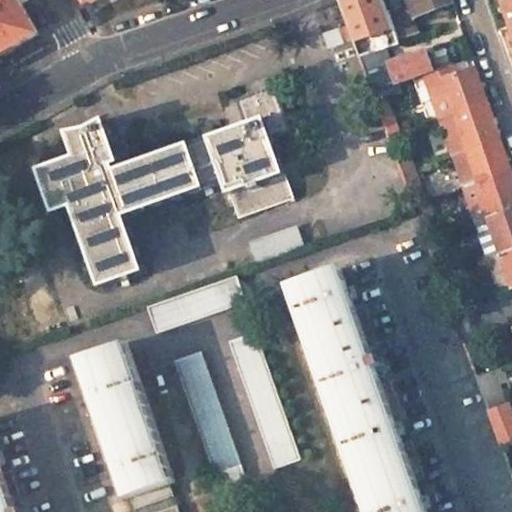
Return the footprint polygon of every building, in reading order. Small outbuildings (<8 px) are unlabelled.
[(387,0),(351,0),(341,4),(351,32),(353,34),(358,49),(399,35),(391,11),(387,0)] [(415,0),(420,14),(455,3),(454,0),(415,0)] [(511,0),(502,0),(511,26),(511,25),(511,0)] [(403,7),(391,11),(399,35),(401,39),(421,32),(403,7)] [(362,58),(378,104),(388,101),(398,98),(393,83),(435,69),(430,53),(388,67),(383,51),(362,58)] [(455,113),(489,101),(478,70),(445,82),(446,84),(453,106),(455,113)] [(415,82),(420,105),(433,103),(428,80),(415,82)] [(453,106),(446,84),(433,88),(440,111),(453,106)] [(279,138),(297,132),(283,89),(244,102),(252,126),(124,172),(122,167),(127,165),(111,122),(91,135),(70,135),(80,162),(43,175),(58,216),(76,210),(105,289),(150,272),(132,221),(234,185),(245,218),(301,199),(279,138)] [(378,104),(389,132),(398,129),(388,101),(378,104)] [(496,120),(489,101),(455,113),(468,151),(502,139),(496,120)] [(454,155),(468,151),(455,113),(442,118),(454,155)] [(396,134),(390,136),(403,173),(410,170),(396,134)] [(502,139),(468,151),(454,155),(466,190),(480,185),(511,173),(511,166),(508,155),(502,139)] [(419,187),(413,169),(410,170),(403,173),(410,191),(419,187)] [(511,173),(480,185),(491,218),(511,210),(511,173)] [(466,190),(478,223),(491,218),(480,185),(466,190)] [(426,204),(419,187),(410,191),(416,207),(426,204)] [(511,210),(491,218),(504,255),(511,252),(511,210)] [(491,218),(478,223),(490,260),(504,255),(491,218)] [(261,264),(308,246),(301,226),(253,244),(261,264)] [(502,293),(511,289),(511,277),(504,255),(490,260),(502,293)] [(372,511),(426,511),(405,451),(378,375),(351,296),(341,268),(292,285),(372,511)] [(239,275),(149,307),(158,334),(248,302),(239,275)] [(261,340),(256,326),(230,335),(275,462),(301,453),(261,340)] [(478,374),(494,368),(482,336),(466,341),(478,374)] [(175,484),(128,342),(80,358),(86,377),(116,467),(127,499),(175,484)] [(204,345),(177,354),(221,481),(248,472),(204,345)] [(494,368),(478,374),(483,389),(498,384),(505,381),(500,366),(494,368)] [(505,404),(498,384),(483,389),(490,408),(505,404)] [(504,446),(511,442),(511,417),(507,403),(505,404),(490,408),(504,446)] [(15,511),(0,466),(0,511),(15,511)]
